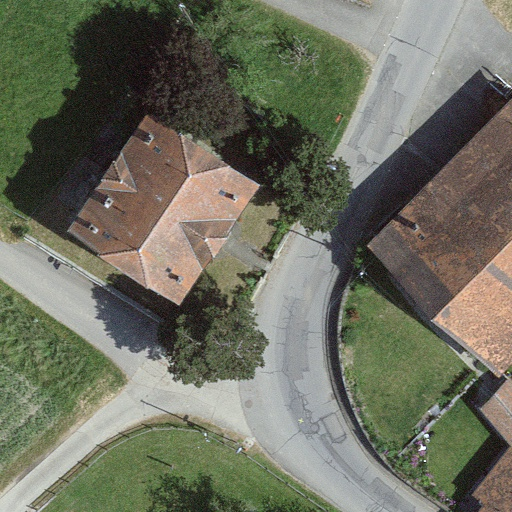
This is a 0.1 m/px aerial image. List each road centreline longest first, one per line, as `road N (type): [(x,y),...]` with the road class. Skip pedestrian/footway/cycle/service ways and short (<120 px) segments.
road 1 (track): [(0,250),(140,350),(288,382),(99,424),(0,511)]
road 2 (tertiary): [(429,0),(338,197),(288,382),(410,511)]
